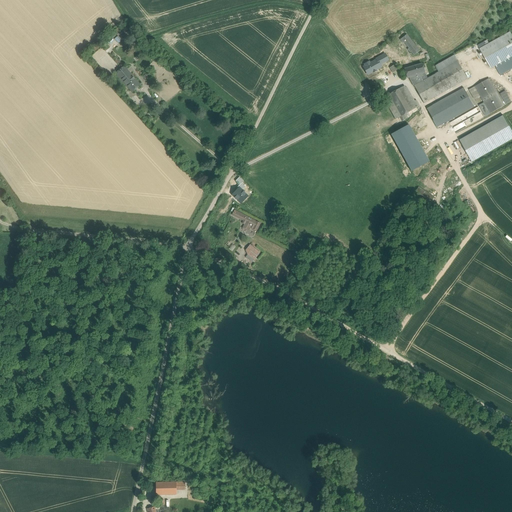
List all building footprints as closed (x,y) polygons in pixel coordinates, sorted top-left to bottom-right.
[(511,35),(510,32),(489,44),(487,41),(484,42),(486,45),(480,49),(491,69),(511,56),(511,35)] [(419,51),(409,38),(404,42),(414,55),(419,51)] [(384,53),(361,64),(367,75),(382,67),(380,64),(388,61),(384,53)] [(455,55),(435,66),(439,72),(458,61),(455,55)] [(439,72),(429,77),(427,78),(414,86),(424,104),(468,79),(458,61),(439,72)] [(421,64),(405,69),(407,78),(409,77),(414,86),(427,78),(424,73),(421,64)] [(140,86),(124,66),(116,73),(132,92),(140,86)] [(505,106),(489,79),(475,87),(480,96),(484,103),(490,114),(505,106)] [(404,86),(383,97),(396,119),(416,108),(413,102),(405,88),(404,86)] [(480,96),(475,87),(469,90),(475,99),(480,96)] [(414,101),(407,88),(406,88),(405,88),(413,102),(414,101)] [(435,126),(474,108),(465,88),(426,106),(435,126)] [(490,114),(484,103),(479,106),(485,117),(490,114)] [(425,115),(410,124),(421,140),(435,132),(425,115)] [(511,131),(503,116),(460,140),(472,163),(511,140),(511,131)] [(408,124),(390,133),(409,171),(428,162),(408,124)] [(245,195),(236,186),(229,193),(238,202),(245,195)] [(260,223),(234,210),(232,215),(243,221),(242,223),(244,224),(242,228),(248,232),(250,228),(253,229),(252,230),(256,232),(260,223)] [(281,219),(272,210),(269,214),(278,223),(281,219)] [(224,245),(232,251),(235,247),(227,240),(224,245)] [(259,253),(250,245),(247,249),(250,251),(246,257),(252,262),(259,253)] [(176,482),(156,483),(156,494),(156,495),(176,494),(176,490),(176,482)]
